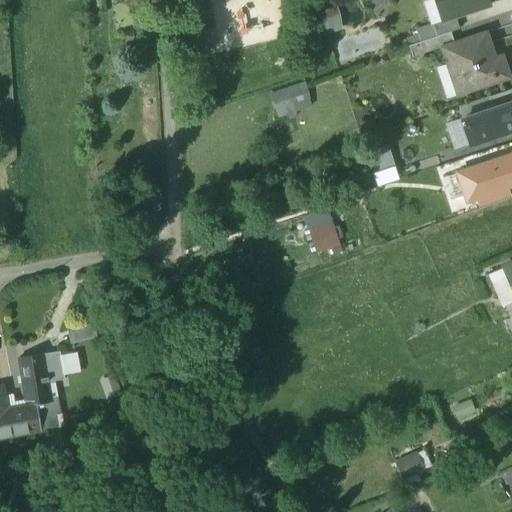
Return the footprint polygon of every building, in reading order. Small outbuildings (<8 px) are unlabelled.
[(486,0),(435,0),(442,20),(442,21),(455,17),(488,6),(486,0)] [(455,17),(442,21),(442,20),(431,24),(436,37),(452,32),(459,29),(455,17)] [(442,48),(455,43),(452,32),(436,37),(410,45),(414,57),(442,48)] [(455,43),(442,48),(457,95),(509,78),(502,56),(489,61),(484,47),(490,45),(485,33),(455,43)] [(269,93),(278,117),(313,104),(304,80),(269,93)] [(511,90),(489,98),(493,110),(511,103),(511,102),(511,90)] [(493,110),(463,120),(471,144),(511,129),(511,104),(511,103),(493,110)] [(379,185),(400,177),(387,143),(366,151),(379,185)] [(511,187),(511,151),(454,171),(465,203),(476,200),(478,207),(511,197),(508,189),(511,187)] [(511,264),(502,268),(511,291),(511,264)] [(91,322),(68,327),(72,342),(95,337),(91,322)] [(60,352),(44,354),(49,383),(54,382),(65,380),(60,352)] [(44,354),(18,359),(25,402),(36,400),(36,404),(36,405),(53,402),(49,383),(44,354)] [(54,382),(49,383),(53,402),(58,401),(54,382)] [(2,387),(0,387),(0,438),(41,431),(36,405),(36,404),(6,410),(2,387)] [(53,402),(36,405),(41,431),(58,427),(55,415),(60,415),(58,401),(53,402)] [(412,456),(396,463),(404,479),(419,472),(412,456)]
